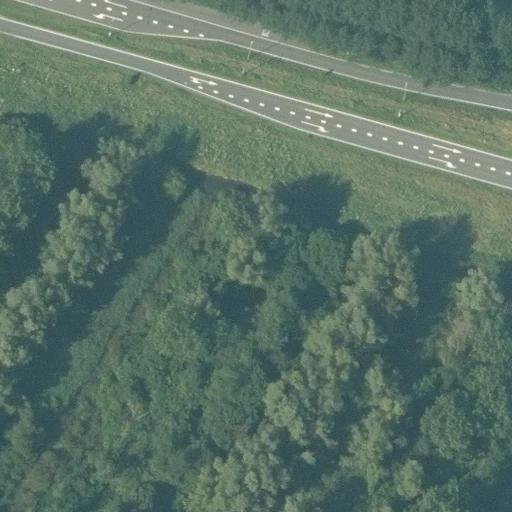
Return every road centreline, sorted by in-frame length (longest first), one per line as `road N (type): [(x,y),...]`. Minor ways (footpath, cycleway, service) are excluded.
road 1 (secondary): [(0,24),(511,169)]
road 2 (secondary): [(511,104),(79,0)]
